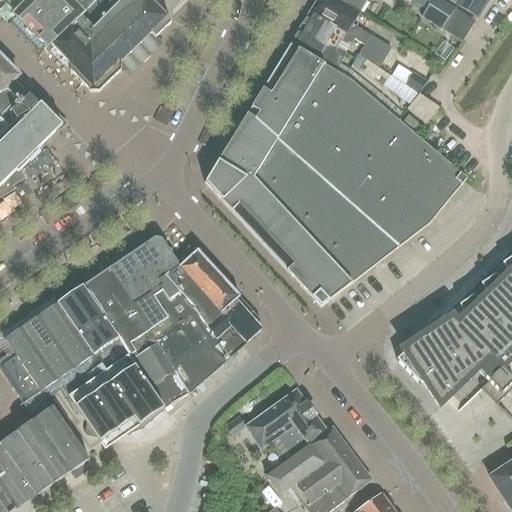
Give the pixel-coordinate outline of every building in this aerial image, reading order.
[(49,46),(96,0),(25,0),(26,0),(27,2),(13,16),(46,50),(49,46)] [(69,67),(69,74),(88,94),(98,94),(119,74),(119,72),(129,72),(160,42),(156,38),(170,24),(146,0),(121,0),(118,4),(113,0),(96,0),(49,46),(69,67)] [(334,0),(317,0),(309,14),(353,41),(363,47),(369,37),(356,28),(351,29),(359,15),(334,0)] [(335,0),(342,4),(358,14),(365,2),(360,0),(335,0)] [(438,0),(406,0),(425,11),(420,18),(441,31),(454,10),(438,0)] [(445,0),(477,20),(487,5),(479,0),(445,0)] [(309,14),(297,33),(331,53),(334,48),(338,42),(348,48),(353,41),(309,14)] [(335,74),(346,55),(334,48),(331,53),(297,33),(289,46),(325,68),(335,74)] [(289,46),(275,69),(308,99),(436,215),(466,180),(353,85),(335,74),(325,68),(289,46)] [(0,94),(13,83),(13,82),(17,78),(0,60),(0,59),(0,94)] [(247,115),(398,249),(428,226),(436,215),(308,99),(275,69),(247,115)] [(386,94),(393,83),(373,69),(365,79),(386,94)] [(24,94),(13,83),(0,94),(0,115),(1,116),(26,93),(25,92),(24,94)] [(428,119),(438,101),(423,92),(413,110),(428,119)] [(39,143),(54,134),(39,108),(41,107),(39,106),(26,93),(1,116),(0,115),(0,198),(13,191),(11,187),(25,179),(18,168),(25,165),(22,160),(42,148),(39,143)] [(320,309),(398,249),(247,115),(204,185),(320,309)] [(412,134),(419,126),(408,117),(401,125),(412,134)] [(170,313),(185,303),(165,277),(177,267),(159,240),(154,239),(131,255),(170,313)] [(403,355),(396,362),(420,386),(422,384),(439,409),(477,372),(488,383),(481,391),(496,407),(511,391),(511,380),(502,371),(511,361),(511,249),(419,340),(401,351),(403,355)] [(177,267),(165,277),(195,311),(193,312),(206,327),(203,329),(229,359),(261,331),(258,320),(196,252),(179,268),(177,267)] [(131,255),(107,271),(187,396),(225,363),(204,339),(190,318),(179,327),(170,313),(131,255)] [(107,271),(82,287),(121,345),(119,346),(163,411),(187,396),(107,271)] [(82,287),(57,305),(141,427),(163,411),(119,346),(121,345),(82,287)] [(15,359),(0,368),(0,374),(22,406),(57,382),(72,404),(84,422),(80,424),(100,454),(141,427),(57,305),(21,330),(27,338),(9,350),(15,359)] [(308,448),(326,434),(295,393),(246,428),(240,419),(225,430),(232,439),(245,429),(261,451),(269,445),(284,466),(308,448)] [(16,434),(52,486),(88,462),(64,427),(69,424),(53,401),(29,417),(33,423),(16,434)] [(332,430),(326,434),(308,448),(267,479),(281,498),(291,490),(306,510),(304,511),(333,511),(350,500),(349,499),(371,482),(332,430)] [(0,444),(0,445),(36,497),(52,486),(16,434),(0,444)] [(0,481),(19,509),(36,497),(0,445),(0,481)] [(511,511),(511,464),(489,480),(510,511),(511,511)] [(0,511),(14,511),(19,509),(0,481),(0,511)] [(392,511),(381,496),(359,511),(392,511)]
